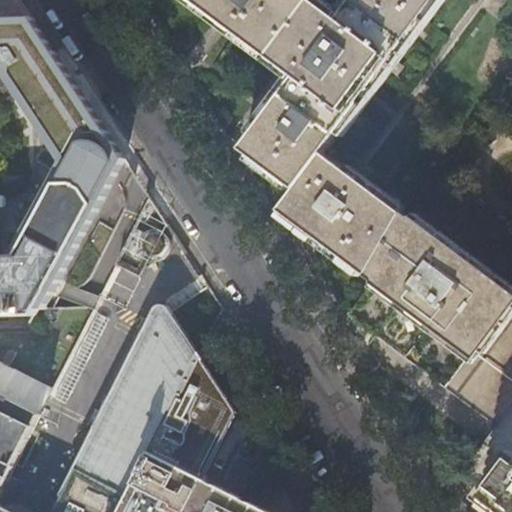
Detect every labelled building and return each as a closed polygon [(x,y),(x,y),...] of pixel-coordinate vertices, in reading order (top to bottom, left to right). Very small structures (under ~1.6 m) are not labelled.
[(195,0),(296,75),(340,107),(383,50),(339,17),(315,0),(195,0)] [(325,151),(438,0),(352,0),(339,17),(383,50),(340,107),(296,75),(243,149),(297,189),(325,151)] [(37,310),(39,307),(126,158),(87,99),(88,99),(85,93),(84,94),(68,69),(65,64),(64,64),(48,40),(49,39),(46,34),(45,35),(38,24),(34,19),(0,18),(0,74),(2,74),(60,161),(6,255),(0,254),(0,315),(29,315),(32,310),(37,310)] [(403,209),(325,151),(297,189),(281,211),(368,273),(403,209)] [(511,397),(511,290),(403,209),(368,273),(400,296),(374,328),(496,420),(511,397)] [(140,275),(147,259),(149,260),(151,261),(155,261),(160,260),(163,257),(166,254),(167,252),(168,248),(168,243),(168,241),(165,237),(164,236),(160,233),(156,232),(152,232),(149,232),(145,234),(136,229),(118,264),(140,275)] [(73,511),(120,511),(200,353),(168,307),(167,306),(166,305),(165,305),(164,304),(162,304),(160,304),(158,305),(157,305),(156,306),(155,307),(155,308),(154,309),(51,511),(22,511),(0,499),(0,498),(48,405),(54,408),(56,403),(49,400),(47,403),(0,380),(0,511),(66,511),(68,509),(73,511)] [(49,400),(96,308),(39,307),(37,310),(32,310),(29,315),(0,315),(0,380),(47,403),(49,400)] [(201,354),(200,353),(120,511),(272,511),(206,478),(236,417),(239,413),(212,372),(201,354)] [(511,511),(511,457),(511,456),(484,492),(510,511),(511,511)]
